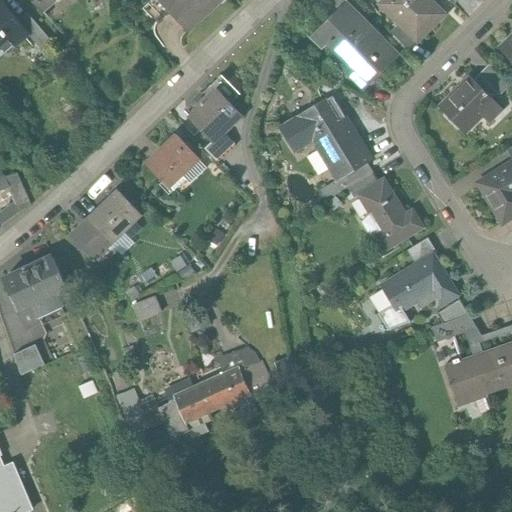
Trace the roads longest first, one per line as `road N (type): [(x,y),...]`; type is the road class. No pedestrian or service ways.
road 1 (residential): [(270,0),(0,252)]
road 2 (residential): [(507,0),(411,92),(403,123),(463,232),(503,268)]
